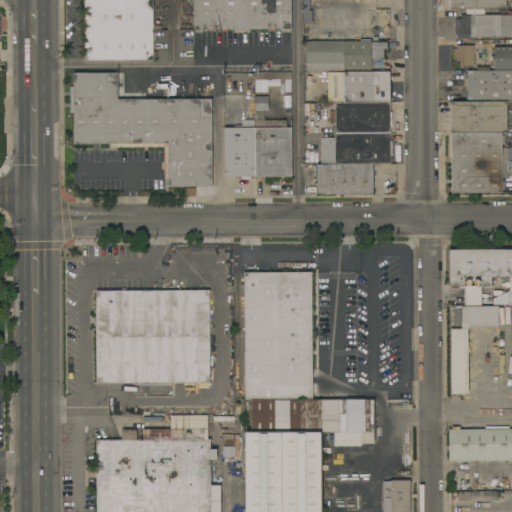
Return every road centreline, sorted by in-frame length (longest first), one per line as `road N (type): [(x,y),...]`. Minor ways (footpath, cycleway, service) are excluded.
road 1 (residential): [(422,0),(437,511)]
road 2 (residential): [(38,223),(511,220)]
road 3 (secondary): [(38,297),(39,511)]
road 4 (secondary): [(37,103),(38,223)]
